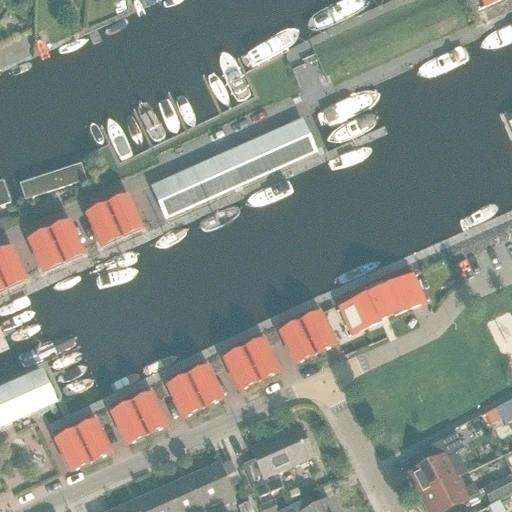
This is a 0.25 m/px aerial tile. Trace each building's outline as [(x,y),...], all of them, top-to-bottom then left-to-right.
[(483,14),(504,5),(501,0),(470,0),(477,15),(483,13),(483,14)] [(314,154),(301,124),(286,130),(289,138),(171,190),(167,183),(153,189),(166,220),(181,213),(178,206),(296,153),(299,161),(314,154)] [(85,159),(15,183),(21,202),(91,178),(85,159)] [(4,179),(0,180),(0,207),(13,203),(4,179)] [(107,209),(121,241),(140,232),(126,201),(107,209)] [(102,249),(121,241),(107,209),(88,218),(102,249)] [(49,235),(63,267),(83,258),(68,227),(49,235)] [(45,275),(63,267),(49,235),(30,244),(45,275)] [(0,257),(0,279),(6,293),(25,284),(11,252),(0,257)] [(422,303),(412,279),(417,277),(416,276),(383,291),(382,288),(383,287),(383,286),(365,294),(365,295),(367,295),(368,298),(341,310),(353,336),(381,323),(380,321),(393,316),(394,318),(428,302),(427,301),(422,303)] [(303,333),(315,357),(333,348),(318,315),(299,324),(303,333)] [(296,366),(315,357),(303,333),(299,324),(280,333),(296,366)] [(243,351),(258,384),(277,375),(262,343),(243,351)] [(239,393),(258,384),(243,351),(224,361),(228,370),(239,393)] [(187,378),(202,410),(221,401),(205,370),(187,378)] [(53,406),(40,377),(0,394),(0,429),(41,411),(53,406)] [(184,419),(202,410),(187,378),(168,388),(172,397),(184,419)] [(131,405),(147,438),(165,429),(149,396),(131,405)] [(127,447),(147,438),(131,405),(112,414),(127,447)] [(75,432),(91,465),(109,456),(93,423),(75,432)] [(312,460),(299,429),(282,436),(280,433),(270,437),(271,441),(250,451),(254,462),(243,467),(258,500),(282,489),(276,476),(312,460)] [(71,474),(91,465),(75,432),(55,441),(71,474)] [(427,468),(410,477),(421,499),(433,493),(456,481),(467,475),(456,454),(463,450),(455,435),(419,454),(427,468)] [(196,475),(211,508),(221,503),(223,508),(235,502),(219,465),(196,475)] [(209,511),(208,509),(211,508),(196,475),(171,486),(183,511),(209,511)] [(433,493),(421,499),(427,511),(446,511),(479,496),(473,486),(462,492),(456,481),(433,493)] [(183,511),(171,486),(149,496),(156,511),(183,511)] [(156,511),(149,496),(120,509),(120,511),(156,511)] [(307,498),(281,511),(332,511),(326,502),(318,506),(313,509),(307,498)]
